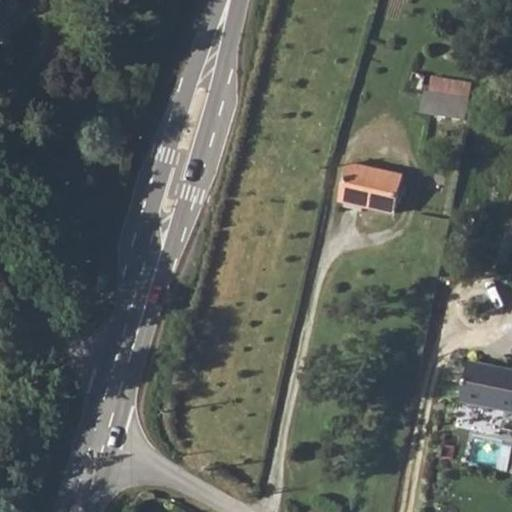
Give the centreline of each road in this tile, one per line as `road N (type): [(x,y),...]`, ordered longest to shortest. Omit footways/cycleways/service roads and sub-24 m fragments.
road 1 (secondary): [(117,384),(228,0)]
road 2 (unknown): [(355,216),(266,511)]
road 3 (unclassified): [(117,384),(72,354),(0,236)]
road 4 (unknown): [(461,331),(407,511)]
road 5 (unclassified): [(100,441),(235,511)]
